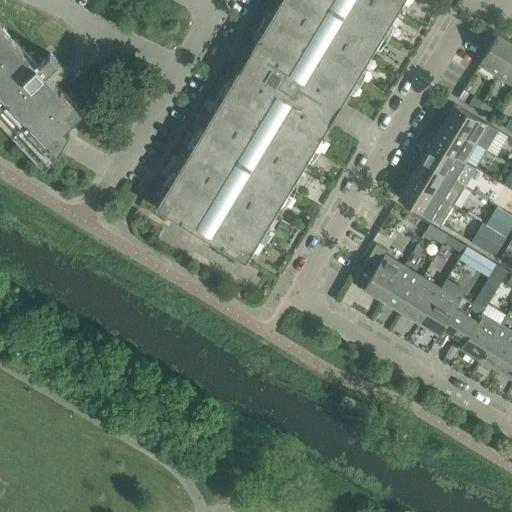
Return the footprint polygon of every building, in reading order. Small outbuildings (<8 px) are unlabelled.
[(403,0),(281,0),(246,59),(157,206),(246,261),(403,0)] [(0,124),(44,171),(45,172),(58,151),(70,132),(69,131),(68,131),(66,128),(71,123),(82,112),(63,92),(52,80),(59,75),(65,69),(50,54),(38,65),(32,59),(0,25),(0,124)] [(511,41),(498,33),(479,64),(499,76),(511,53),(511,41)] [(511,84),(511,53),(499,76),(511,84)] [(475,96),(469,106),(478,111),(483,102),(475,96)] [(486,116),(492,107),(483,102),(478,111),(486,116)] [(455,104),(443,123),(476,143),(487,149),(498,130),(455,104)] [(443,123),(432,141),(465,161),(476,143),(443,123)] [(432,141),(421,160),(454,180),(465,161),(432,141)] [(410,178),(443,198),(454,180),(421,160),(410,178)] [(431,217),(443,198),(410,178),(398,197),(431,217)] [(507,235),(511,226),(511,215),(500,209),(490,225),(507,235)] [(444,241),(448,234),(430,223),(425,232),(443,243),(444,241)] [(485,249),(495,256),(501,245),(507,236),(496,230),(485,249)] [(454,248),(459,241),(448,234),(444,241),(454,248)] [(511,238),(501,258),(511,258),(511,238)] [(372,275),(364,289),(383,301),(404,266),(385,254),(388,250),(377,243),(361,268),(372,275)] [(505,269),(496,264),(476,298),(485,303),(505,269)] [(401,312),(422,277),(404,266),(383,301),(401,312)] [(420,323),(441,288),(422,277),(401,312),(420,323)] [(441,288),(420,323),(439,335),(443,328),(454,335),(458,327),(473,302),(462,295),(459,299),(441,288)] [(485,309),(473,302),(458,327),(454,335),(464,341),(460,348),(479,359),(501,324),(482,313),(485,309)] [(498,370),(511,347),(511,330),(501,324),(479,359),(498,370)] [(511,378),(511,347),(498,370),(511,378)]
